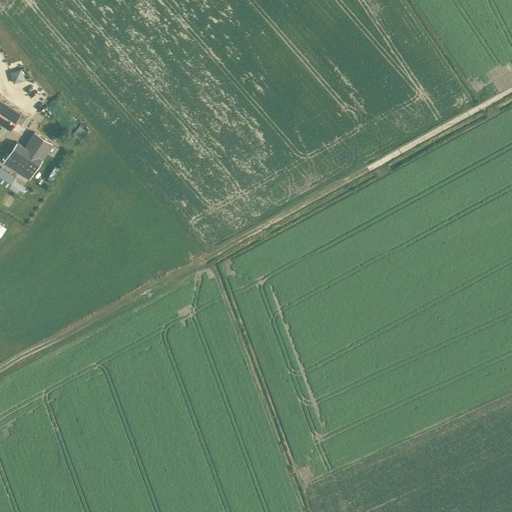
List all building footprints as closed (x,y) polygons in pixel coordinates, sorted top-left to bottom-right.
[(11,71),(14,82),(24,79),(21,68),(11,71)] [(0,120),(11,128),(22,112),(0,97),(0,120)] [(79,124),(73,132),(79,137),(86,130),(79,124)] [(42,157),(52,142),(35,131),(25,146),(17,141),(5,161),(30,177),(43,157),(42,157)] [(14,178),(16,175),(1,165),(0,166),(0,180),(9,186),(14,178)] [(0,199),(0,203),(7,209),(14,200),(5,193),(0,199)]
